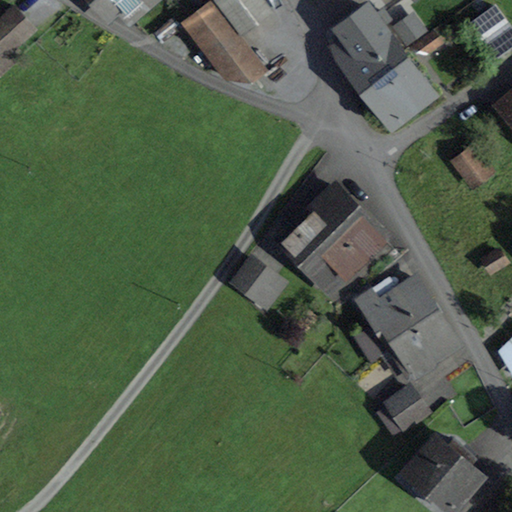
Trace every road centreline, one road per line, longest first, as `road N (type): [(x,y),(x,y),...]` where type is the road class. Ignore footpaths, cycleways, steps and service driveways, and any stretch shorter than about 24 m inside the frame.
road 1 (residential): [(511,410),(373,155)]
road 2 (residential): [(373,155),(296,0)]
road 3 (residential): [(511,66),(373,155)]
